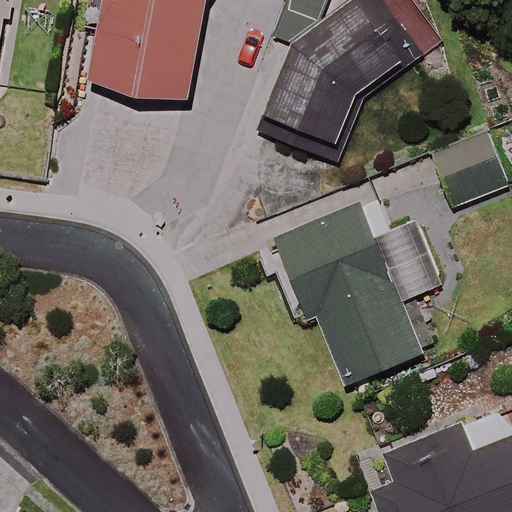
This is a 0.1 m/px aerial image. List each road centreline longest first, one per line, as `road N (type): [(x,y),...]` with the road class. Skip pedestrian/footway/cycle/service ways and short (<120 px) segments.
road 1 (residential): [(216,511),(147,303),(120,268),(69,245),(0,241)]
road 2 (residential): [(0,389),(138,511)]
